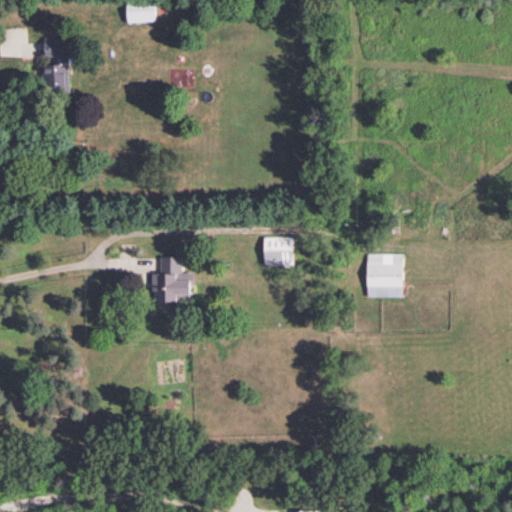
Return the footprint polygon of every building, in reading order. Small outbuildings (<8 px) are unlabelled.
[(155,1),(127,2),(128,21),(156,20),(155,1)] [(43,62),(43,91),(68,91),(68,36),(44,36),(44,55),(52,55),(52,62),(43,62)] [(295,236),(265,235),(264,263),(294,264),(295,236)] [(403,296),(404,252),(368,252),(367,295),(403,296)] [(152,272),(152,291),(156,291),(155,300),(193,301),(193,271),(182,271),(182,255),(161,255),(160,272),(152,272)]
